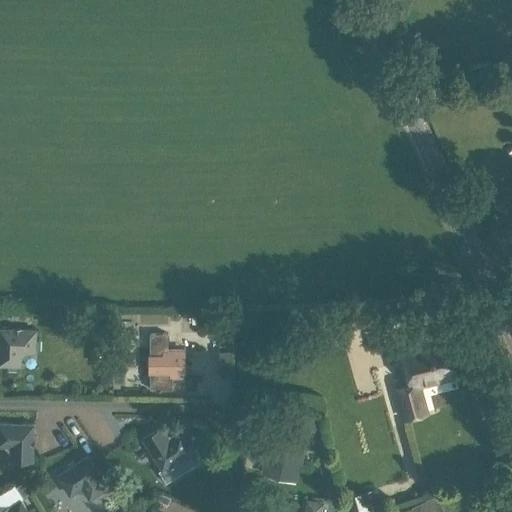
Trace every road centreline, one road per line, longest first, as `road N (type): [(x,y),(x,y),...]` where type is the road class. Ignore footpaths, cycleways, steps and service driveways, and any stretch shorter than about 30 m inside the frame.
road 1 (tertiary): [(511,331),(353,0)]
road 2 (residential): [(217,511),(232,459),(218,414),(199,407),(0,407)]
